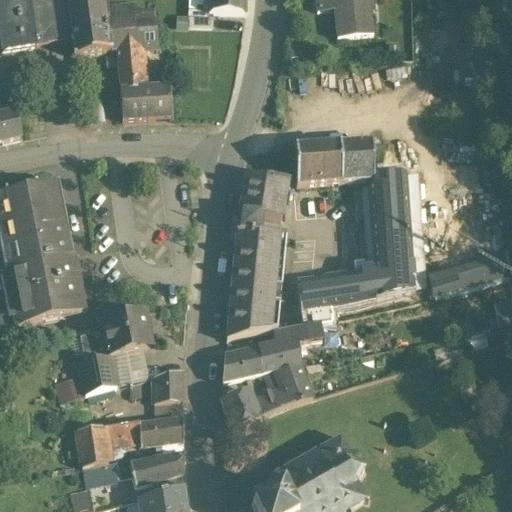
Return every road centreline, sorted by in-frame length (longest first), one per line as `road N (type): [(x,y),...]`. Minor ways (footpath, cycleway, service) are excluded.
road 1 (tertiary): [(232,160),(207,280),(199,400),(205,511)]
road 2 (residential): [(0,159),(113,142),(232,160)]
road 3 (tertiary): [(269,0),(255,93),(232,160)]
